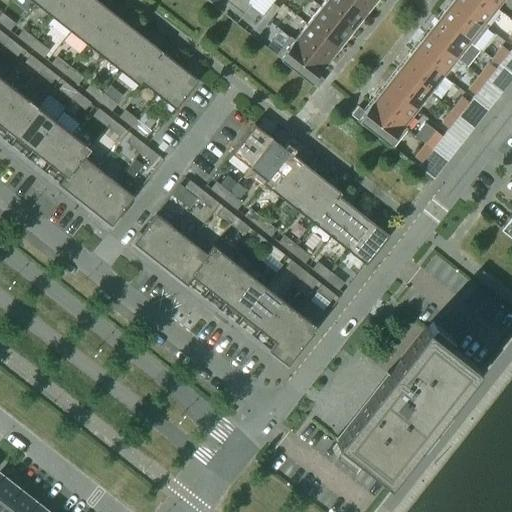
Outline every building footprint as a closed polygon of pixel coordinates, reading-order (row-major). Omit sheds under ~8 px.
[(52,18),(66,0),(39,0),(36,5),(52,18)] [(69,31),(94,0),(66,0),(52,18),(69,31)] [(86,45),(112,12),(96,0),(94,0),(69,31),(86,45)] [(364,15),(345,0),(324,0),(319,7),(351,32),(364,15)] [(375,0),(345,0),(364,15),(375,0)] [(486,28),(451,0),(438,17),(473,45),(486,28)] [(496,8),(485,0),(451,0),(486,28),(487,27),(483,24),(496,8)] [(268,21),(278,8),(272,3),(261,16),(268,21)] [(351,32),(319,7),(306,24),(337,49),(351,32)] [(103,58),(129,26),(112,12),(86,45),(103,58)] [(14,24),(1,13),(0,14),(0,23),(9,31),(14,24)] [(258,34),(268,21),(261,16),(251,29),(258,34)] [(473,45),(438,17),(424,34),(456,59),(468,43),(472,46),(473,45)] [(337,49),(306,24),(293,40),(290,37),(289,38),(324,65),(337,49)] [(120,72),(146,39),(129,26),(103,58),(120,72)] [(35,40),(22,30),(16,37),(29,47),(35,40)] [(0,43),(3,46),(9,39),(0,31),(0,43)] [(456,59),(424,34),(423,36),(421,35),(417,41),(418,42),(411,51),(442,76),(456,59)] [(324,65),(289,38),(275,55),(316,88),(323,80),(317,75),(324,65)] [(22,49),(9,39),(3,46),(16,56),(22,49)] [(137,85),(163,52),(146,39),(120,72),(137,85)] [(48,50),(35,40),(29,47),(43,58),(48,50)] [(497,64),(508,51),(501,46),(491,59),(497,64)] [(442,76),(411,51),(397,68),(429,93),(442,76)] [(157,95),(180,66),(163,52),(137,85),(139,86),(141,83),(157,95)] [(43,65),(30,55),(24,62),(37,73),(43,65)] [(69,67),(56,56),(50,64),(63,74),(69,67)] [(484,81),(494,68),(488,63),(477,76),(484,81)] [(56,76),(43,65),(37,73),(50,83),(56,76)] [(174,109),(198,80),(180,66),(157,95),(174,109)] [(76,84),(82,77),(69,67),(63,74),(76,84)] [(429,93),(397,68),(384,85),(416,110),(429,93)] [(474,94),(484,81),(477,76),(467,89),(474,94)] [(0,119),(20,94),(3,81),(0,84),(0,119)] [(77,92),(63,82),(58,89),(71,99),(77,92)] [(103,93),(90,83),(84,90),(97,101),(103,93)] [(416,110),(384,85),(371,102),(406,130),(407,129),(403,126),(416,110)] [(90,102),(77,92),(71,99),(84,110),(90,102)] [(116,104),(103,93),(97,101),(110,111),(116,104)] [(0,138),(8,145),(37,107),(20,94),(0,119),(0,138)] [(457,115),(467,102),(461,97),(451,110),(457,115)] [(406,130),(371,102),(363,111),(357,106),(350,115),(392,148),(406,130)] [(25,158),(54,121),(37,107),(8,145),(25,158)] [(111,119),(97,109),(92,116),(105,126),(111,119)] [(137,120),(124,110),(118,117),(131,127),(137,120)] [(447,128),(457,115),(451,110),(440,123),(447,128)] [(124,129),(111,119),(105,126),(118,136),(124,129)] [(150,131),(137,120),(131,127),(144,138),(150,131)] [(42,172),(71,134),(54,121),(25,158),(42,172)] [(248,167),(271,138),(253,124),(230,153),(248,167)] [(431,149),(441,136),(434,131),(424,144),(431,149)] [(59,185),(88,147),(71,134),(42,172),(59,185)] [(144,146),(131,135),(126,142),(139,153),(144,146)] [(263,184),(289,152),(271,138),(248,167),(264,179),(261,183),(263,184)] [(420,162),(431,149),(424,144),(414,157),(420,162)] [(158,156),(145,146),(144,146),(139,153),(152,163),(158,156)] [(76,198),(99,169),(83,157),(89,148),(88,147),(59,185),(76,198)] [(280,198),(306,165),(289,152),(263,184),(280,198)] [(297,211),(323,178),(306,165),(280,198),(297,211)] [(92,212),(115,183),(99,169),(76,198),(92,212)] [(314,224),(340,192),(323,178),(297,211),(314,224)] [(202,191),(189,181),(183,188),(196,198),(202,191)] [(228,192),(215,182),(209,189),(222,199),(228,192)] [(110,226),(133,196),(115,183),(92,212),(110,226)] [(215,201),(202,191),(196,198),(209,208),(215,201)] [(241,203),(228,192),(222,199),(236,210),(241,203)] [(331,238),(354,208),(338,196),(341,192),(340,192),(314,224),(331,238)] [(236,218),(223,207),(217,214),(230,225),(236,218)] [(348,251),(371,222),(354,208),(331,238),(348,251)] [(256,226),(262,219),(249,209),(243,216),(256,226)] [(511,210),(498,228),(511,238),(511,210)] [(149,257),(172,227),(155,214),(132,243),(149,257)] [(249,228),(236,218),(230,225),(243,235),(249,228)] [(275,229),(262,219),(256,226),(269,236),(275,229)] [(365,264),(388,235),(371,222),(348,251),(365,264)] [(166,270),(189,241),(172,227),(149,257),(166,270)] [(270,244),(256,234),(251,241),(264,252),(270,244)] [(296,246),(283,235),(277,243),(290,253),(296,246)] [(183,283),(213,246),(206,254),(189,241),(166,270),(183,283)] [(283,255),(270,244),(264,252),(277,262),(283,255)] [(200,297),(230,259),(213,246),(183,283),(200,297)] [(309,256),(296,246),(290,253),(303,263),(309,256)] [(217,310),(247,272),(230,259),(200,297),(217,310)] [(303,271),(290,261),(285,268),(297,278),(303,271)] [(330,272),(317,262),(311,269),(324,280),(330,272)] [(317,281),(303,271),(297,278),(311,289),(317,281)] [(234,323),(264,286),(247,272),(217,310),(234,323)] [(343,283),(330,272),(324,280),(337,290),(343,283)] [(334,295),(320,284),(315,292),(328,302),(334,295)] [(251,337),(281,299),(264,286),(234,323),(251,337)] [(268,350),(298,313),(281,299),(251,337),(268,350)] [(286,364),(316,327),(298,313),(268,350),(286,364)] [(425,326),(334,442),(387,483),(477,368),(425,326)] [(0,474),(0,507),(16,487),(0,474)] [(16,487),(0,507),(0,511),(23,511),(33,501),(16,487)] [(47,511),(33,501),(23,511),(47,511)]
